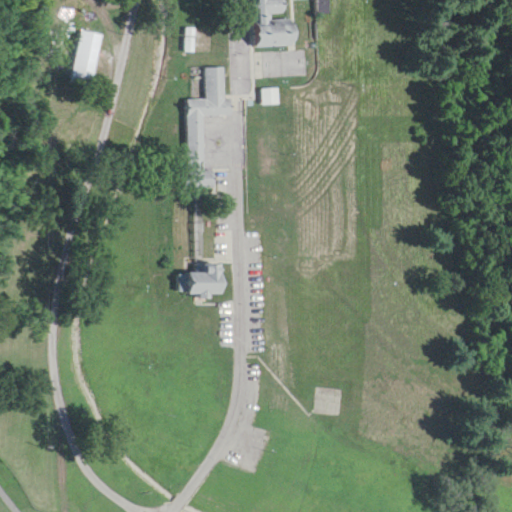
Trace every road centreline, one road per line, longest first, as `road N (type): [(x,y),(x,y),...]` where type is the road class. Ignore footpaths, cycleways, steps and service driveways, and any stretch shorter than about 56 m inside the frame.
road 1 (residential): [(136,511),(74,455),(49,355),(134,0)]
road 2 (residential): [(161,511),(188,492),(245,391),(235,181)]
